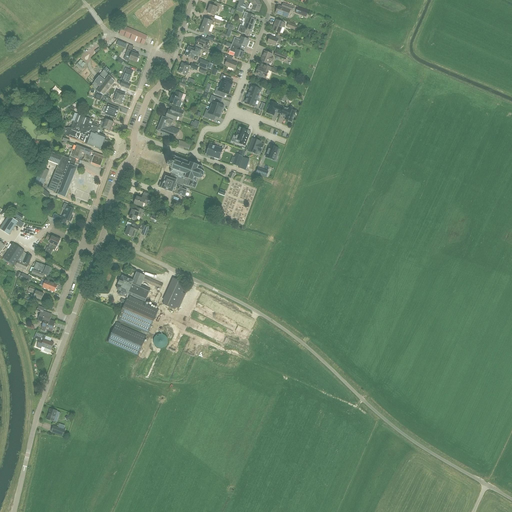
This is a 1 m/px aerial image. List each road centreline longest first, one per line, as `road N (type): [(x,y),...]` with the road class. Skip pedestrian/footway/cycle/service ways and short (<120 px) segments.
road 1 (unclassified): [(511,499),(399,432),(300,341),(251,308),(102,236)]
road 2 (tertiary): [(15,511),(40,405),(71,321)]
road 3 (residential): [(154,51),(108,171)]
